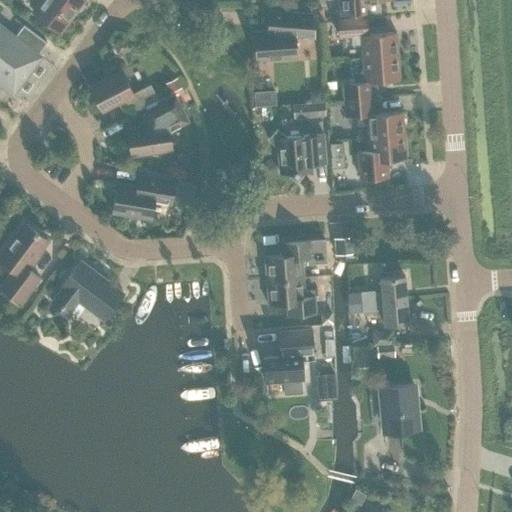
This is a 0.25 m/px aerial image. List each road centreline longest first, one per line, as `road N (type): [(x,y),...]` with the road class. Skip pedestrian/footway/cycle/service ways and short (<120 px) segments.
road 1 (residential): [(232,247),(128,249),(23,181),(24,143),(117,4),(132,0)]
road 2 (residential): [(458,195),(264,208),(242,216),(232,247)]
road 3 (tertiary): [(465,511),(471,407),(463,283)]
road 4 (tertiary): [(458,195),(444,0)]
